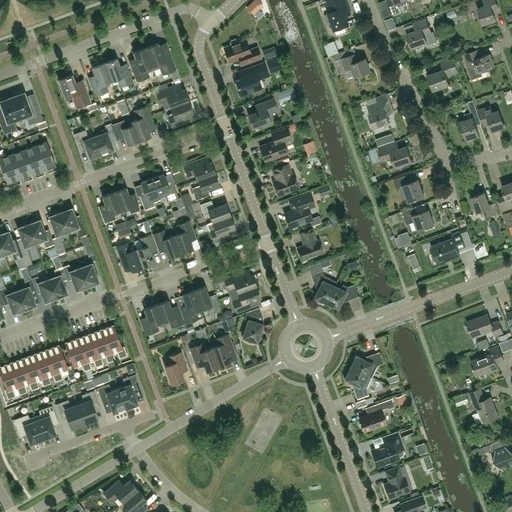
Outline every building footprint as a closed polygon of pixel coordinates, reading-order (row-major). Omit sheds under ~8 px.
[(260,0),(255,0),(254,0),(247,8),(253,14),(259,8),(263,7),(260,0)] [(329,14),(326,15),(325,18),(326,22),(329,23),(332,22),(335,29),(349,24),(346,16),(351,14),(346,0),(327,0),(332,11),(328,12),(329,14)] [(385,0),(391,15),(399,12),(397,8),(409,4),(407,0),(385,0)] [(486,6),(478,9),(484,24),(497,20),(494,11),(499,9),(496,0),(485,0),(484,0),(486,6)] [(446,13),(449,19),(457,16),(455,10),(446,13)] [(416,30),(408,33),(413,48),(427,42),(425,35),(432,32),(427,19),(414,24),(416,30)] [(461,51),(466,50),(463,36),(444,39),(447,58),(462,56),(461,51)] [(230,43),(231,45),(223,47),(229,63),(239,59),(241,65),(261,58),(257,47),(249,50),(245,39),(238,42),(237,40),(235,39),(231,40),(230,43)] [(146,48),(154,71),(160,68),(162,74),(176,69),(166,42),(159,45),(158,43),(146,48)] [(265,60),(278,55),(274,46),(262,51),(265,60)] [(335,46),(327,49),(329,55),(337,52),(335,46)] [(353,47),(339,53),(341,59),(342,58),(346,70),(353,68),(355,76),(371,71),(366,58),(360,61),(357,53),(356,53),(353,47)] [(154,71),(146,48),(133,52),(135,58),(129,60),(137,81),(149,77),(148,73),(154,71)] [(482,75),(481,72),(495,67),(491,54),(483,57),(480,50),(464,55),(469,68),(470,67),(471,69),(468,69),(472,79),(482,75)] [(278,56),(266,61),(270,73),(283,69),(278,56)] [(454,58),(454,59),(441,63),(443,70),(428,75),(433,90),(450,85),(447,76),(458,72),(457,67),(461,65),(458,57),(454,58)] [(117,58),(104,63),(111,81),(117,79),(120,86),(133,82),(126,64),(126,65),(121,67),(120,66),(117,58)] [(264,62),(238,72),(241,78),(235,80),(241,95),(261,88),(258,79),(269,75),(264,62)] [(111,81),(104,63),(92,67),(95,75),(94,77),(89,79),(89,78),(88,78),(95,96),(108,91),(105,84),(106,83),(111,81)] [(72,75),(59,80),(66,98),(72,96),(76,108),(90,103),(82,81),(75,83),(72,75)] [(138,93),(145,91),(143,84),(136,86),(138,93)] [(170,107),(189,101),(184,89),(182,90),(180,84),(156,93),(160,104),(168,101),(170,107)] [(279,103),(296,97),(292,87),(276,94),(279,103)] [(12,97),(19,118),(26,115),(29,124),(42,119),(37,103),(29,106),(23,90),(16,93),(17,95),(12,97)] [(387,93),(375,98),(377,102),(374,102),(375,105),(369,107),(371,112),(369,113),(375,128),(391,122),(388,114),(393,112),(387,93)] [(19,118),(12,97),(7,99),(6,97),(0,99),(0,102),(5,115),(0,116),(0,122),(4,133),(16,129),(13,120),(19,118)] [(488,98),(478,101),(480,107),(490,103),(488,98)] [(126,99),(109,103),(112,113),(125,110),(129,109),(126,99)] [(277,110),(273,99),(256,105),(258,111),(248,115),(253,127),(261,124),(262,127),(271,124),(267,113),(277,110)] [(468,102),(472,112),(464,115),(464,117),(465,120),(461,122),(467,139),(480,135),(474,115),(479,114),(474,100),(468,102)] [(189,101),(170,107),(173,113),(169,115),(168,116),(172,127),(193,120),(191,114),(193,113),(189,101)] [(137,119),(132,121),(139,140),(150,136),(146,125),(153,122),(147,105),(144,106),(134,110),(137,119)] [(491,106),(480,110),(485,126),(491,124),(493,131),(506,126),(500,111),(493,113),(491,106)] [(124,120),(112,124),(116,136),(124,133),(128,144),(139,140),(132,121),(131,121),(133,125),(127,127),(124,120)] [(116,136),(112,124),(111,123),(105,125),(106,129),(100,131),(101,134),(95,136),(101,154),(106,152),(108,154),(112,152),(113,150),(114,149),(110,138),(116,136)] [(300,123),(291,123),(292,132),(301,131),(300,123)] [(260,146),(265,161),(288,153),(283,142),(291,139),(287,128),(271,133),(274,141),(260,146)] [(101,154),(95,136),(90,138),(88,137),(85,130),(73,134),(80,153),(87,150),(90,158),(91,158),(93,159),(96,158),(97,156),(101,154)] [(378,146),(395,140),(392,133),(376,139),(378,146)] [(314,140),(307,143),(311,153),(318,150),(314,140)] [(46,141),(34,146),(43,170),(56,165),(53,159),(46,141)] [(404,166),(404,163),(412,161),(407,146),(400,149),(397,142),(379,148),(383,159),(392,156),(395,166),(397,165),(399,167),(404,166)] [(43,170),(34,146),(22,150),(31,174),(43,170)] [(380,161),(376,148),(368,151),(373,164),(380,161)] [(31,174),(22,150),(11,154),(19,179),(31,174)] [(315,152),(309,155),(311,161),(317,159),(315,152)] [(19,179),(11,154),(0,158),(0,163),(7,183),(19,179)] [(197,180),(215,173),(211,162),(209,163),(207,156),(183,165),(187,177),(195,174),(197,180)] [(272,181),(278,196),(299,188),(294,174),(291,174),(288,164),(272,169),(276,180),(272,181)] [(215,173),(197,180),(198,180),(200,185),(192,188),(196,200),(209,195),(207,189),(219,184),(215,173)] [(152,178),(158,195),(165,192),(168,201),(178,197),(173,183),(168,185),(163,174),(152,178)] [(409,202),(424,196),(424,194),(425,193),(423,189),(422,189),(419,180),(414,182),(411,174),(394,180),(397,188),(404,186),(409,202)] [(158,195),(152,178),(141,182),(145,194),(139,196),(144,210),(155,206),(151,197),(158,195)] [(511,182),(502,186),(505,195),(499,198),(503,210),(511,207),(511,202),(511,199),(511,198),(511,182)] [(328,186),(312,192),(313,195),(319,193),(321,197),(331,193),(328,186)] [(114,192),(121,210),(128,207),(130,214),(141,210),(135,193),(129,195),(126,187),(114,192)] [(121,210),(114,192),(102,196),(105,204),(98,207),(104,223),(116,219),(114,212),(121,210)] [(297,225),(312,220),(308,209),(315,207),(309,193),(289,200),(291,207),(296,205),(297,208),(284,213),(290,228),(291,228),(293,229),(297,227),(297,225)] [(485,193),(471,197),(477,212),(485,209),(488,218),(500,214),(496,203),(489,205),(485,193)] [(212,222),(231,215),(226,204),(214,208),(211,200),(200,205),(205,217),(210,215),(212,222)] [(191,205),(186,206),(190,217),(195,216),(191,205)] [(185,207),(173,212),(175,218),(187,213),(185,207)] [(415,207),(403,212),(407,225),(416,222),(419,230),(435,224),(429,210),(418,214),(415,207)] [(71,209),(61,212),(67,231),(76,227),(80,237),(86,234),(80,217),(75,219),(71,209)] [(511,210),(502,214),(507,227),(511,224),(511,210)] [(67,231),(61,212),(50,216),(57,235),(67,231)] [(231,215),(212,222),(215,229),(210,231),(214,242),(230,236),(228,230),(235,227),(231,215)] [(389,217),(392,226),(398,224),(395,215),(389,217)] [(29,224),(36,242),(46,238),(40,220),(29,224)] [(180,233),(174,235),(180,253),(193,248),(190,241),(196,238),(190,220),(177,225),(180,233)] [(152,234),(147,221),(141,223),(146,236),(152,234)] [(36,242),(29,224),(18,228),(25,246),(36,242)] [(297,248),(301,260),(323,252),(319,240),(316,241),(312,228),(300,233),(303,242),(304,242),(305,245),(297,248)] [(180,253),(174,235),(168,237),(165,229),(152,234),(159,252),(165,250),(168,257),(180,253)] [(8,232),(0,234),(0,242),(4,254),(15,250),(8,232)] [(454,238),(431,247),(437,263),(450,258),(451,260),(461,256),(458,250),(466,247),(460,232),(453,235),(454,238)] [(143,246),(136,249),(143,267),(154,263),(151,254),(157,252),(150,234),(140,238),(143,246)] [(52,239),(55,247),(63,244),(60,236),(52,239)] [(55,247),(52,239),(44,242),(47,250),(55,247)] [(143,267),(136,249),(130,251),(127,243),(115,247),(124,272),(131,269),(132,271),(143,267)] [(65,253),(58,255),(61,262),(67,260),(65,253)] [(96,260),(94,254),(88,256),(90,262),(96,260)] [(58,255),(51,257),(56,269),(62,267),(58,255)] [(38,263),(27,267),(31,276),(37,274),(36,271),(40,270),(38,263)] [(87,286),(81,268),(71,271),(69,264),(63,267),(67,277),(69,277),(73,279),(77,290),(87,286)] [(90,264),(81,268),(87,286),(98,282),(91,264),(90,264)] [(230,295),(256,286),(252,274),(250,275),(248,269),(224,278),(230,295)] [(326,303),(336,281),(325,276),(322,270),(311,274),(315,287),(317,287),(319,287),(315,297),(314,297),(315,298),(315,297),(316,298),(316,299),(317,301),(318,302),(320,303),(322,303),(324,303),(324,302),(326,303)] [(60,275),(49,279),(56,297),(67,293),(60,275)] [(35,277),(31,278),(35,289),(35,290),(38,289),(41,290),(45,301),(56,297),(49,279),(40,282),(37,276),(35,277)] [(27,287),(18,291),(24,309),(35,305),(30,291),(35,289),(31,278),(25,281),(27,287)] [(337,282),(336,281),(326,303),(328,304),(329,306),(330,307),(332,308),(334,308),(336,308),(336,307),(338,308),(338,309),(338,308),(343,298),(345,299),(345,301),(358,296),(354,284),(348,287),(343,284),(341,289),(335,286),(337,282)] [(193,291),(200,309),(206,307),(209,315),(221,311),(215,294),(209,297),(205,286),(193,291)] [(260,297),(256,286),(230,295),(236,312),(261,303),(259,298),(260,297)] [(6,287),(0,288),(0,291),(3,300),(3,301),(7,300),(10,302),(14,313),(24,309),(18,291),(8,294),(6,287)] [(200,309),(193,291),(182,295),(186,305),(180,307),(186,323),(197,319),(195,311),(200,309)] [(156,304),(162,321),(169,319),(172,327),(184,323),(178,305),(171,308),(168,300),(156,304)] [(162,321),(156,304),(144,309),(147,316),(140,319),(146,335),(158,330),(156,324),(162,321)] [(258,307),(246,312),(244,319),(248,320),(243,337),(242,338),(243,338),(245,338),(245,339),(246,341),(248,342),(250,342),(252,342),(254,342),(254,341),(257,342),(257,341),(259,341),(261,336),(259,336),(263,324),(262,324),(256,322),(258,314),(261,314),(258,307)] [(488,314),(467,322),(473,337),(493,330),(496,336),(503,333),(499,321),(492,323),(488,314)] [(233,317),(226,319),(228,326),(236,324),(233,317)] [(110,353),(112,353),(117,350),(120,357),(126,355),(123,348),(122,348),(113,325),(101,330),(110,353)] [(101,330),(89,334),(98,358),(100,357),(106,355),(108,361),(114,359),(112,353),(110,353),(101,330)] [(509,338),(508,333),(498,337),(499,342),(509,338)] [(89,334),(77,338),(86,362),(88,361),(94,359),(96,366),(102,364),(100,357),(98,358),(89,334)] [(218,346),(211,348),(218,367),(231,362),(230,361),(237,358),(228,334),(215,339),(218,346)] [(511,337),(500,342),(503,351),(511,347),(511,337)] [(86,362),(77,338),(65,343),(74,366),(82,363),(84,370),(90,368),(88,361),(86,362)] [(218,367),(211,348),(205,350),(203,343),(189,348),(196,367),(204,365),(206,371),(218,367)] [(55,373),(53,374),(56,381),(62,378),(59,372),(67,369),(59,345),(46,350),(55,373)] [(492,354),(472,362),(474,367),(473,367),(476,376),(488,371),(489,372),(498,369),(496,364),(504,361),(499,346),(490,349),(492,354)] [(55,373),(46,350),(35,354),(43,378),(41,378),(44,385),(50,383),(47,376),(53,374),(55,373)] [(164,366),(171,384),(184,379),(180,367),(186,365),(181,352),(168,357),(171,364),(164,366)] [(350,367),(371,377),(377,366),(383,364),(379,352),(366,356),(366,358),(365,360),(356,355),(355,355),(355,356),(355,357),(354,357),(352,358),(351,359),(350,361),(350,363),(350,365),(351,365),(350,367)] [(35,354),(23,358),(31,382),(29,383),(32,389),(38,387),(35,380),(41,378),(43,378),(35,354)] [(23,358),(11,363),(20,386),(18,387),(20,394),(26,391),(24,385),(29,383),(31,382),(23,358)] [(20,386),(11,363),(0,366),(0,370),(7,390),(5,390),(8,398),(14,396),(12,389),(18,387),(20,386)] [(133,363),(125,366),(128,374),(136,371),(133,363)] [(371,377),(350,367),(349,369),(349,368),(347,370),(346,371),(345,373),(344,375),(345,377),(345,378),(344,379),(345,379),(355,384),(354,385),(352,386),(357,399),(368,395),(366,389),(371,377)] [(124,386),(118,388),(125,408),(127,408),(128,410),(136,407),(135,405),(138,404),(133,392),(141,389),(135,374),(123,379),(125,385),(124,386)] [(125,408),(118,388),(111,390),(109,384),(97,388),(102,403),(109,401),(114,415),(122,412),(121,410),(125,408)] [(481,389),(468,394),(474,409),(478,408),(484,423),(499,417),(491,398),(485,400),(481,389)] [(83,399),(76,402),(84,423),(89,422),(89,424),(97,421),(92,406),(98,403),(93,390),(81,395),(83,399)] [(395,398),(399,410),(408,407),(404,394),(395,398)] [(84,423),(76,402),(77,404),(70,407),(68,400),(56,404),(61,417),(67,415),(72,428),(84,423)] [(368,415),(359,418),(361,423),(359,424),(362,430),(364,429),(364,431),(386,423),(381,410),(388,407),(385,401),(375,405),(377,411),(368,415)] [(40,414),(35,416),(43,438),(48,437),(50,438),(54,437),(54,434),(55,434),(50,421),(57,418),(52,405),(39,410),(40,414)] [(7,409),(9,415),(16,413),(13,407),(7,409)] [(43,438),(35,416),(29,418),(28,414),(14,419),(18,433),(26,430),(31,443),(32,443),(33,444),(37,443),(38,440),(43,438)] [(385,445),(371,450),(377,467),(399,459),(399,458),(403,457),(405,452),(403,448),(404,448),(398,431),(382,437),(385,445)] [(491,444),(490,450),(495,453),(493,463),(503,470),(511,466),(511,451),(508,449),(509,443),(504,439),(491,444)] [(488,445),(478,449),(480,454),(490,450),(488,445)] [(433,467),(428,455),(422,457),(427,470),(433,467)] [(390,482),(384,484),(389,498),(409,491),(404,476),(402,477),(398,466),(385,471),(388,479),(389,478),(390,482)] [(123,502),(138,490),(129,480),(117,490),(113,485),(104,493),(112,502),(118,496),(123,502)] [(432,492),(434,498),(440,496),(438,489),(432,492)] [(138,490),(123,502),(129,508),(124,511),(142,511),(147,509),(142,503),(146,500),(138,490)] [(402,510),(395,511),(416,511),(426,507),(422,495),(399,504),(402,510)] [(67,511),(85,511),(78,503),(66,511),(67,511)]
